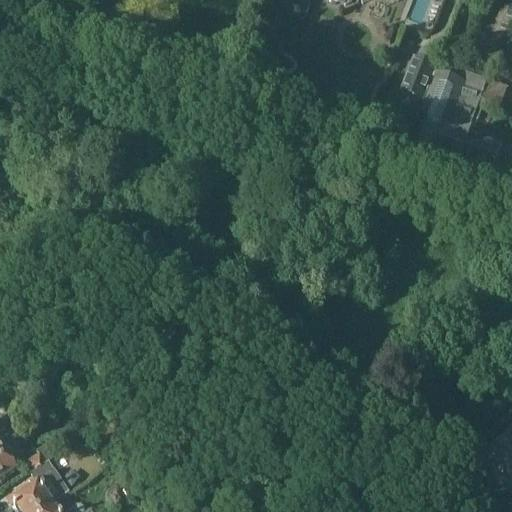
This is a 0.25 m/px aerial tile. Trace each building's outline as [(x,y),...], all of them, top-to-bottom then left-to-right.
[(423,105),(437,70),(413,60),(399,96),(423,105)] [(485,85),(455,74),(452,81),(437,76),(402,171),(425,180),(429,169),(448,175),(447,179),(465,186),(467,182),(487,189),(500,154),(465,141),(477,109),(496,116),(501,103),(481,96),(485,85)] [(0,448),(14,439),(1,419),(0,419),(0,448)] [(14,439),(0,448),(0,481),(16,471),(12,465),(25,457),(14,439)] [(511,440),(511,441),(510,443),(507,440),(482,466),(511,494),(511,440)] [(27,464),(34,474),(49,464),(57,458),(49,445),(36,454),(38,456),(27,464)] [(44,511),(64,499),(66,498),(70,495),(49,464),(34,474),(40,484),(10,504),(14,511),(44,511)] [(131,498),(127,492),(120,496),(125,502),(131,498)] [(64,499),(44,511),(90,511),(73,511),(75,511),(66,498),(64,499)]
